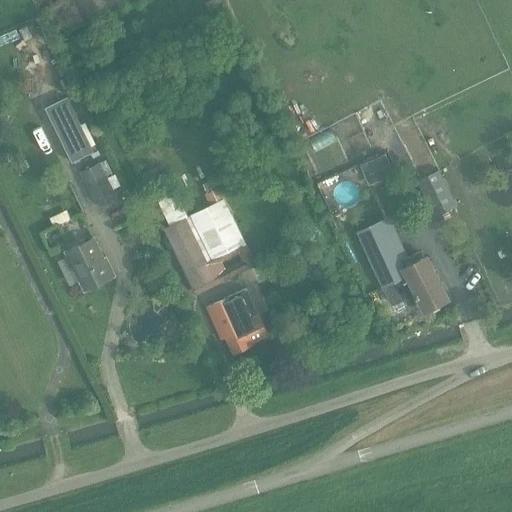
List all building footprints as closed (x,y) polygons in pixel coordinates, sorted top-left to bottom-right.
[(84,132),(62,142),(72,162),(93,151),(84,132)] [(99,162),(79,172),(94,204),(114,195),(99,162)] [(420,178),(433,215),(457,207),(444,170),(420,178)] [(178,190),(157,200),(169,226),(163,228),(196,295),(255,266),(245,244),(246,244),(215,177),(199,185),(214,215),(194,224),(178,190)] [(426,311),(448,301),(434,271),(438,269),(432,257),(405,269),(383,222),(358,234),(390,303),(404,296),(409,307),(422,302),(426,311)] [(85,291),(113,277),(104,258),(105,258),(95,237),(64,252),(67,257),(59,261),(70,284),(79,279),(85,291)] [(246,289),(207,307),(222,339),(226,337),(233,353),(252,345),(251,343),(267,336),(246,289)]
